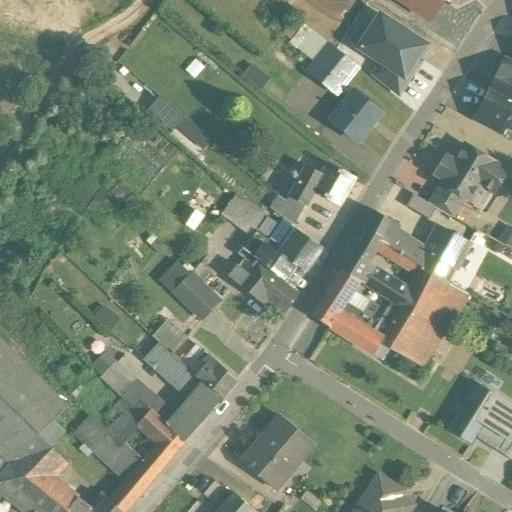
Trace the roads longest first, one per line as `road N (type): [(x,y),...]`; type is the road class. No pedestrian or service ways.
road 1 (residential): [(502,0),(274,355)]
road 2 (residential): [(274,355),(511,503)]
road 3 (unclassified): [(147,511),(274,355)]
